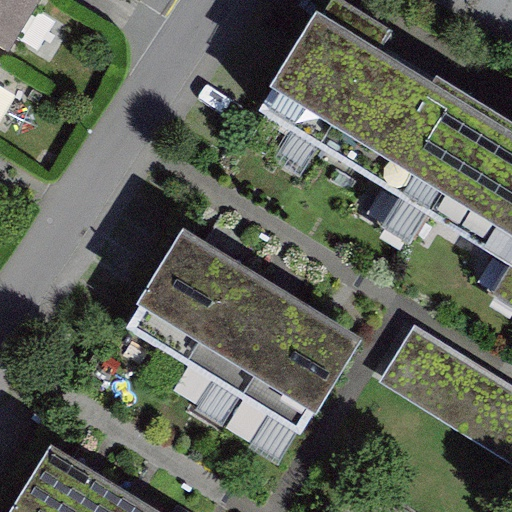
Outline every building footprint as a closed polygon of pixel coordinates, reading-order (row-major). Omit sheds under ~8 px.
[(0,0),(0,45),(0,46),(27,0),(0,0)] [(328,0),(327,0),(267,101),(511,246),(511,109),(493,98),(328,0)] [(135,316),(315,416),(356,343),(320,323),(267,293),(214,264),(176,243),(135,316)] [(409,338),(376,392),(465,446),(498,391),(409,338)] [(511,399),(498,391),(465,446),(511,473),(511,399)] [(20,511),(146,511),(131,502),(85,475),(55,456),(20,511)]
